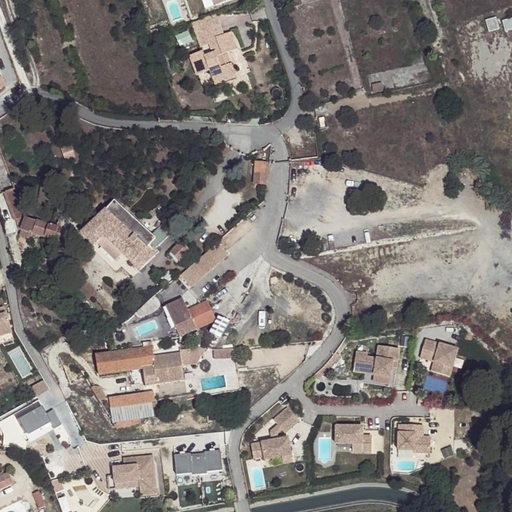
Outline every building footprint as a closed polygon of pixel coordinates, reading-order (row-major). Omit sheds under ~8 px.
[(218,23),(214,13),(191,22),(199,46),(208,43),(203,28),(218,23)] [(490,33),(501,31),(498,18),(486,22),(490,33)] [(511,19),(503,22),(506,33),(511,31),(511,19)] [(209,69),(211,74),(221,70),(223,74),(234,70),(231,62),(230,62),(226,64),(222,54),(226,52),(237,48),(232,38),(228,39),(225,32),(222,34),(218,23),(203,28),(208,43),(211,43),(214,52),(212,53),(204,56),(202,50),(189,55),(196,74),(209,69)] [(191,40),(187,30),(175,35),(179,44),(191,40)] [(162,58),(168,56),(165,47),(159,49),(162,58)] [(230,62),(226,52),(222,54),(226,64),(230,62)] [(221,70),(211,74),(211,75),(215,83),(235,75),(234,70),(223,74),(221,70)] [(70,146),(60,151),(64,161),(74,156),(70,146)] [(268,166),(256,165),(256,185),(267,186),(268,166)] [(6,194),(16,221),(25,218),(16,191),(6,194)] [(138,270),(154,256),(142,245),(148,237),(111,201),(104,209),(80,232),(92,246),(96,243),(103,236),(120,253),(138,270)] [(16,221),(20,230),(28,233),(57,240),(60,228),(25,218),(16,221)] [(142,245),(154,256),(159,251),(156,247),(173,230),(164,221),(148,237),(142,245)] [(237,231),(240,236),(251,227),(247,223),(237,231)] [(28,233),(20,230),(18,237),(26,240),(28,233)] [(218,245),(205,256),(179,277),(189,290),(192,288),(216,269),(229,258),(222,250),(240,236),(237,231),(219,246),(218,245)] [(114,260),(120,253),(103,236),(96,243),(114,260)] [(191,252),(183,244),(170,255),(177,264),(191,252)] [(166,308),(180,338),(216,321),(207,302),(201,305),(188,311),(183,300),(166,308)] [(0,339),(10,337),(4,312),(0,312),(0,339)] [(220,317),(211,333),(222,338),(231,322),(220,317)] [(424,343),(419,358),(438,364),(434,376),(448,380),(456,352),(438,347),(436,353),(432,352),(434,346),(424,343)] [(182,368),(180,354),(154,358),(152,347),(142,349),(95,357),(98,377),(143,368),(145,386),(184,382),(182,368)] [(180,351),(180,354),(182,368),(195,366),(206,348),(180,351)] [(394,352),(373,348),(371,361),(362,360),(362,356),(351,354),(347,374),(368,378),(384,380),(386,371),(387,365),(391,366),(394,352)] [(236,359),(235,349),(214,350),(214,359),(236,359)] [(438,364),(419,358),(418,361),(433,365),(430,375),(434,376),(438,364)] [(69,384),(86,382),(82,372),(76,363),(63,366),(69,384)] [(224,372),(228,393),(241,391),(238,370),(224,372)] [(384,380),(368,378),(367,384),(383,387),(384,380)] [(32,388),(37,397),(50,390),(45,380),(32,388)] [(109,408),(150,401),(153,401),(152,391),(132,394),(130,386),(99,390),(92,391),(94,394),(98,400),(108,399),(109,408)] [(153,418),(150,401),(109,408),(111,425),(139,421),(153,418)] [(114,429),(111,425),(99,403),(87,409),(104,436),(114,429)] [(269,439),(275,438),(275,437),(280,433),(283,436),(297,424),(286,411),(271,423),(276,428),(268,435),(269,439)] [(140,427),(139,421),(111,425),(114,429),(116,432),(124,431),(124,429),(140,427)] [(421,428),(397,428),(396,453),(412,454),(412,456),(426,456),(428,456),(429,440),(421,440),(418,440),(418,437),(421,437),(421,428)] [(360,430),(334,429),(333,447),(350,447),(360,447),(359,455),(369,455),(369,439),(360,439),(360,430)] [(270,444),(248,448),(251,462),(262,460),(262,463),(279,460),(288,458),(285,441),(276,443),(270,444)] [(440,453),(443,460),(451,456),(449,449),(440,453)] [(190,456),(173,458),(175,478),(191,476),(191,478),(206,477),(206,475),(221,473),(220,453),(204,455),(204,456),(190,458),(190,456)] [(151,458),(121,461),(122,469),(111,470),(112,478),(112,485),(136,482),(137,489),(137,493),(153,491),(151,458)] [(288,458),(279,460),(280,467),(290,466),(288,458)] [(0,479),(0,491),(12,486),(7,476),(3,478),(0,479)] [(112,485),(112,478),(105,478),(107,492),(137,489),(136,482),(112,485)] [(38,495),(31,498),(37,511),(39,511),(45,510),(38,495)]
